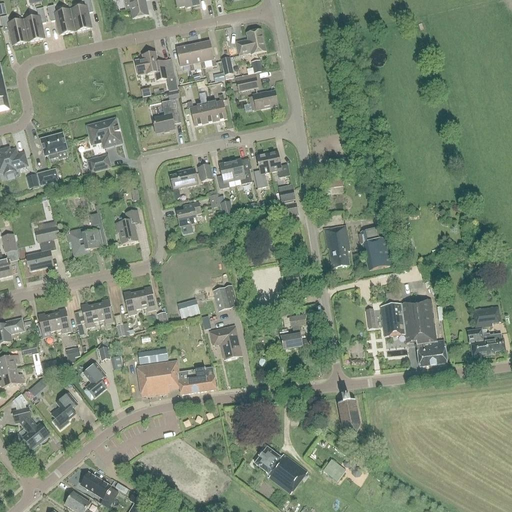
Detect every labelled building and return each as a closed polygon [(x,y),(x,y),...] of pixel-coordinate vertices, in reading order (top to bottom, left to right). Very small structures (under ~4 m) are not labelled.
[(70,11),(75,33),(91,30),(87,15),(93,14),(90,0),(84,0),(85,8),(70,11)] [(128,0),(130,10),(133,20),(148,17),(145,2),(152,0),(128,0)] [(198,0),(199,0),(174,0),(177,9),(190,6),(190,8),(199,6),(198,0)] [(75,33),(70,11),(55,14),(54,7),(47,8),(50,23),(56,22),(60,36),(75,33)] [(23,22),(28,44),(44,40),(41,26),(47,24),(43,9),(37,11),(38,18),(23,22)] [(28,44),(23,22),(9,25),(7,18),(0,19),(4,34),(10,32),(13,47),(28,44)] [(251,56),(266,53),(261,32),(246,35),(248,41),(236,44),(239,57),(251,54),(251,56)] [(202,64),(204,63),(211,62),(212,68),(216,67),(215,61),(214,61),(210,43),(198,45),(202,64)] [(205,69),(204,63),(202,64),(198,45),(187,47),(191,66),(193,66),(200,64),(201,70),(205,69)] [(191,66),(187,47),(176,50),(180,68),(189,66),(190,73),(194,72),(193,66),(191,66)] [(143,61),(135,63),(138,77),(146,75),(146,76),(155,74),(156,82),(166,80),(167,80),(167,79),(163,63),(157,64),(155,54),(142,57),(143,61)] [(220,60),(222,70),(223,76),(233,74),(230,59),(220,60)] [(255,61),(257,73),(265,72),(264,60),(255,61)] [(0,113),(10,111),(6,92),(4,85),(0,67),(0,113)] [(178,92),(175,78),(167,79),(167,80),(166,80),(169,93),(178,92)] [(239,93),(258,89),(256,79),(237,83),(239,93)] [(169,100),(179,98),(178,92),(168,94),(169,100)] [(253,96),(253,98),(248,99),(251,112),(256,111),(256,112),(278,107),(274,92),(262,95),(262,94),(253,96)] [(212,105),(216,123),(227,121),(223,102),(224,102),(223,96),(218,97),(220,103),(212,105)] [(173,126),(181,125),(176,101),(161,104),(164,117),(152,120),(156,135),(174,131),(173,126)] [(205,125),(201,107),(193,109),(192,103),(187,104),(189,110),(190,110),(191,115),(194,128),(205,125)] [(205,125),(216,123),(212,105),(201,107),(205,125)] [(92,146),(102,143),(104,149),(121,145),(118,133),(119,133),(118,129),(117,129),(115,121),(87,128),(92,146)] [(57,158),(56,155),(67,152),(63,135),(40,141),(45,158),(49,157),(50,160),(57,158)] [(27,168),(24,155),(17,157),(16,151),(8,153),(8,152),(1,153),(2,155),(0,155),(0,174),(5,174),(6,176),(14,173),(13,171),(27,168)] [(267,155),(271,174),(277,172),(279,179),(290,177),(287,166),(281,167),(278,153),(267,155)] [(264,175),(271,174),(267,155),(256,157),(259,172),(254,173),(257,190),(267,187),(264,175)] [(111,170),(108,156),(86,162),(90,175),(111,170)] [(353,157),(340,158),(342,171),(355,169),(353,157)] [(230,163),(234,182),(240,181),(241,186),(252,184),(249,171),(243,173),(241,161),(230,163)] [(228,184),(234,182),(230,163),(219,166),(222,177),(217,179),(220,191),(229,189),(228,184)] [(213,181),(210,167),(198,170),(201,183),(213,181)] [(55,170),(37,175),(40,187),(58,182),(55,170)] [(173,191),(198,185),(194,170),(181,173),(182,176),(170,178),(173,191)] [(39,187),(36,177),(36,176),(26,179),(29,190),(39,187)] [(343,195),(341,178),(321,180),(323,197),(343,195)] [(295,200),(292,190),(278,193),(281,203),(295,200)] [(133,203),(140,202),(138,191),(131,193),(133,203)] [(212,210),(220,208),(218,196),(209,198),(212,210)] [(232,215),(229,202),(220,204),(223,217),(232,215)] [(279,207),(282,218),(299,215),(296,203),(279,207)] [(201,215),(199,204),(182,208),(184,214),(177,215),(180,228),(197,224),(195,216),(201,215)] [(134,225),(140,224),(138,213),(126,215),(128,223),(115,225),(117,234),(119,234),(122,245),(138,242),(134,225)] [(99,226),(97,215),(89,217),(91,228),(99,226)] [(37,227),(39,232),(34,233),(37,245),(39,244),(42,254),(26,258),(30,273),(53,268),(49,252),(53,251),(54,249),(52,241),(59,239),(55,223),(37,227)] [(347,253),(349,252),(346,228),(324,232),(327,250),(328,250),(332,270),(349,267),(347,253)] [(380,241),(377,229),(360,233),(360,235),(358,236),(360,246),(362,245),(368,272),(395,267),(389,239),(380,241)] [(71,250),(73,250),(74,258),(83,256),(82,253),(102,249),(98,232),(86,234),(85,232),(82,231),(67,234),(69,244),(70,244),(71,250)] [(6,254),(18,251),(14,236),(2,238),(6,254)] [(0,279),(12,277),(8,260),(0,262),(0,279)] [(296,286),(297,293),(307,291),(304,272),(285,275),(287,288),(296,286)] [(213,293),(218,313),(237,307),(232,288),(213,293)] [(138,294),(142,310),(147,309),(148,313),(156,311),(151,289),(145,290),(145,292),(138,294)] [(390,304),(403,303),(403,292),(389,293),(390,304)] [(142,310),(138,294),(131,295),(130,294),(123,295),(128,317),(137,315),(136,311),(142,310)] [(95,307),(99,323),(104,321),(105,325),(114,323),(109,301),(102,303),(102,305),(95,307)] [(199,315),(195,301),(177,306),(180,320),(199,315)] [(419,369),(447,365),(444,342),(437,343),(431,301),(381,308),(385,339),(405,336),(406,344),(416,344),(419,369)] [(99,323),(95,307),(89,308),(88,305),(81,307),(86,329),(94,328),(94,324),(99,323)] [(493,325),(500,324),(498,308),(472,311),(475,330),(493,328),(493,325)] [(59,315),(53,316),(56,332),(61,331),(62,335),(70,333),(65,311),(59,313),(59,315)] [(375,329),(373,311),(366,312),(368,330),(375,329)] [(157,316),(161,328),(169,325),(166,314),(157,316)] [(56,332),(53,316),(46,318),(45,316),(38,317),(43,339),(52,337),(52,339),(57,338),(55,332),(56,332)] [(302,342),(299,328),(306,327),(304,316),(289,319),(291,330),(292,329),(294,337),(281,340),(283,352),(299,349),(299,351),(312,349),(310,341),(302,342)] [(210,330),(208,318),(201,320),(203,332),(210,330)] [(10,336),(24,333),(21,321),(12,323),(12,325),(0,327),(0,345),(12,343),(10,336)] [(118,339),(125,338),(122,326),(116,328),(118,339)] [(225,362),(242,358),(235,328),(210,334),(213,348),(221,346),(225,362)] [(493,353),(504,351),(501,335),(490,337),(490,335),(483,336),(482,331),(467,333),(469,345),(471,345),(473,358),(493,356),(493,353)] [(91,337),(84,338),(85,350),(92,349),(91,337)] [(367,352),(365,340),(350,343),(352,355),(367,352)] [(23,357),(38,354),(36,347),(22,350),(23,357)] [(70,359),(83,357),(82,348),(69,350),(70,359)] [(107,349),(98,351),(101,362),(110,360),(107,349)] [(137,355),(140,366),(169,362),(166,350),(137,355)] [(0,370),(1,375),(17,371),(16,366),(20,365),(18,357),(0,360),(0,370)] [(123,370),(120,358),(110,360),(113,372),(123,370)] [(63,362),(62,360),(41,365),(44,377),(65,372),(64,370),(63,362)] [(180,387),(182,397),(216,391),(212,370),(178,375),(177,363),(138,369),(142,398),(169,396),(169,394),(173,388),(180,387)] [(84,374),(85,376),(92,385),(86,389),(95,400),(106,391),(100,383),(106,379),(95,365),(84,374)] [(42,376),(40,366),(40,367),(34,368),(36,377),(42,376)] [(17,371),(1,375),(2,382),(0,382),(2,389),(24,384),(22,376),(18,377),(17,371)] [(32,391),(37,397),(50,385),(45,379),(32,391)] [(24,406),(25,406),(27,404),(21,396),(12,403),(12,404),(11,405),(11,406),(12,407),(13,408),(14,408),(15,407),(21,403),(24,406)] [(78,407),(76,405),(69,396),(58,405),(61,408),(52,416),(56,421),(54,422),(60,430),(68,424),(67,423),(75,416),(72,412),(78,407)] [(356,435),(360,427),(355,402),(350,403),(349,397),(342,398),(343,405),(338,406),(343,431),(349,436),(356,435)] [(31,421),(28,411),(28,409),(13,412),(16,424),(22,423),(23,428),(29,435),(24,440),(32,451),(38,446),(37,445),(48,436),(40,426),(38,429),(31,421)] [(291,496),(308,475),(284,457),(281,460),(267,449),(263,455),(262,455),(259,459),(260,459),(255,465),(269,476),(267,478),(291,496)] [(341,468),(332,480),(337,483),(346,472),(341,468)] [(119,493),(110,488),(111,486),(89,473),(88,475),(81,487),(103,500),(100,505),(109,510),(119,493)] [(371,498),(377,495),(373,486),(367,490),(371,498)] [(69,499),(70,500),(65,507),(73,511),(88,511),(87,511),(90,506),(73,494),(72,496),(70,496),(69,499)] [(131,511),(143,511),(149,503),(147,502),(135,495),(130,504),(135,507),(131,511)]
